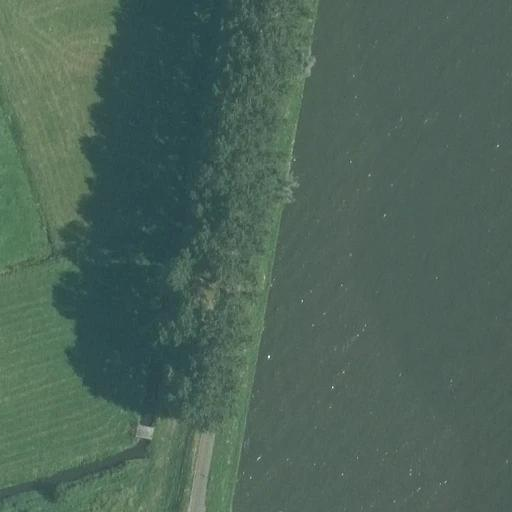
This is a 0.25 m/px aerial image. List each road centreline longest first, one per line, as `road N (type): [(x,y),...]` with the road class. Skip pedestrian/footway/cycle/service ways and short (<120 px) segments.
road 1 (unclassified): [(194,511),(283,0)]
road 2 (track): [(168,438),(193,325),(229,309)]
